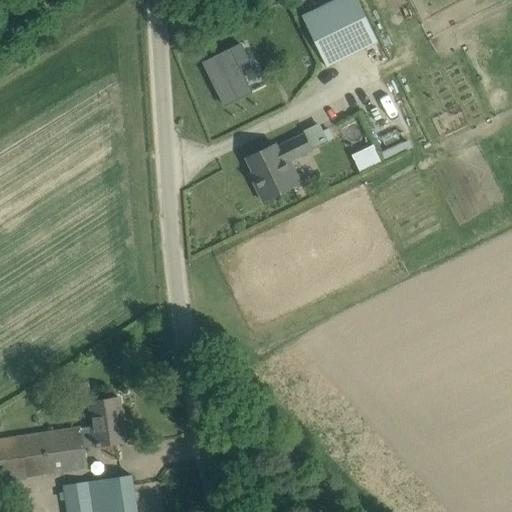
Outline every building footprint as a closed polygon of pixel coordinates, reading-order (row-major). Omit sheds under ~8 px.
[(335,0),(303,16),(328,67),(378,42),(357,0),(335,0)] [(250,60),(240,42),(202,62),(224,106),(251,92),(238,66),(250,60)] [(277,148),(276,144),(247,158),(254,171),(250,173),(264,202),(296,186),(285,163),(329,141),(319,122),(303,131),(304,135),(277,148)] [(383,152),(387,159),(408,149),(404,141),(383,152)] [(373,144),(364,148),(373,165),(382,161),(373,144)] [(0,482),(88,467),(85,447),(126,441),(120,397),(91,402),(95,426),(0,441),(0,482)] [(137,511),(131,474),(66,484),(70,511),(137,511)]
